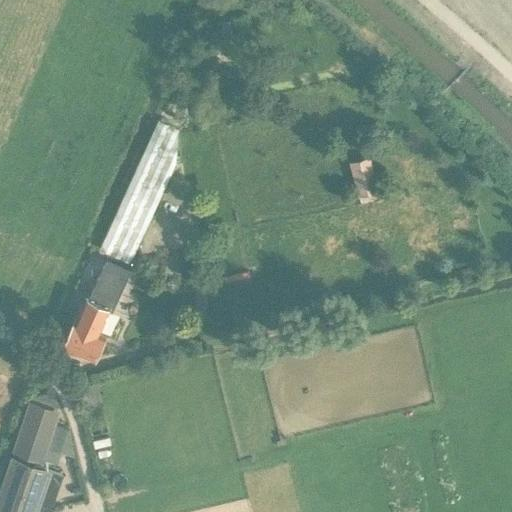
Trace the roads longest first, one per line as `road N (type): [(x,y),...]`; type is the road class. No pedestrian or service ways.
road 1 (track): [(191,195),(201,316),(189,334),(82,363),(35,358)]
road 2 (track): [(97,511),(70,409),(35,358),(0,330)]
